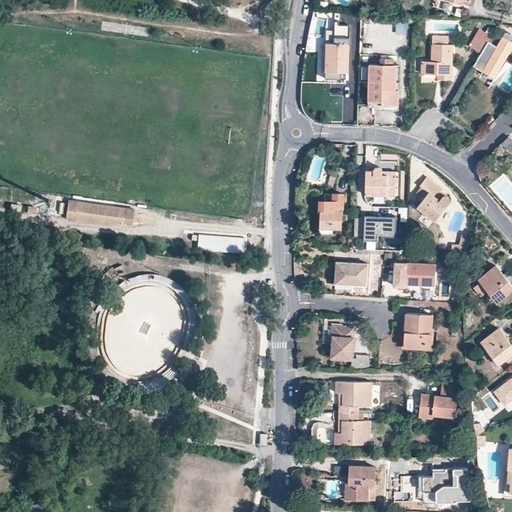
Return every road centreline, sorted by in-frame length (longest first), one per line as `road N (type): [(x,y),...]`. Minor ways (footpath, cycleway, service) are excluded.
road 1 (residential): [(275,511),(279,334),(290,303)]
road 2 (residential): [(290,303),(277,261),(280,171),(295,133)]
road 3 (residential): [(458,170),(386,137),(295,133)]
road 4 (residential): [(295,133),(289,34),(296,0)]
road 5 (unknown): [(148,218),(278,232)]
road 6 (unknown): [(280,372),(401,378)]
